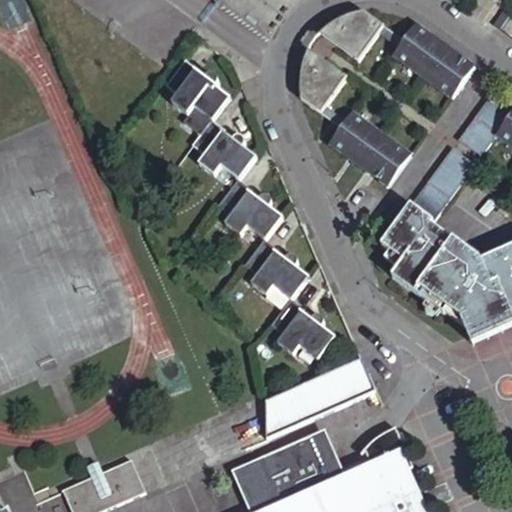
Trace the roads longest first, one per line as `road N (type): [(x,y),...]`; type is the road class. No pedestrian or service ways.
road 1 (unclassified): [(349,271),(288,131),(286,72),(297,28),(341,0)]
road 2 (unclassified): [(501,58),(349,271)]
road 3 (unclassified): [(507,387),(467,378),(367,307),(349,271)]
